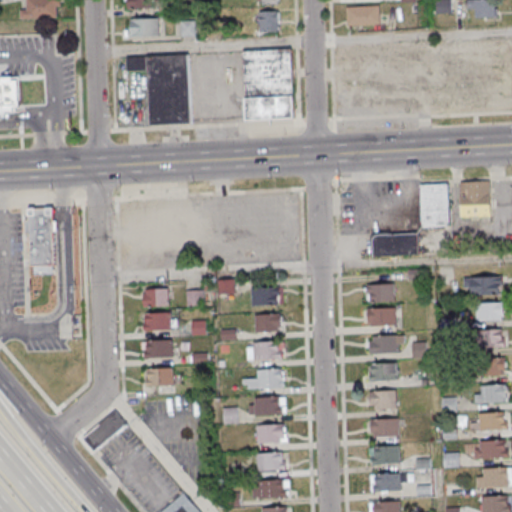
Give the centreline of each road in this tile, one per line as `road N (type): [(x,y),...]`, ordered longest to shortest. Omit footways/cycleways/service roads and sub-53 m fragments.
road 1 (residential): [(327,511),(311,0)]
road 2 (residential): [(48,437),(94,399),(101,382),(92,0)]
road 3 (secondary): [(315,155),(0,171)]
road 4 (secondary): [(511,145),(315,155)]
road 5 (secondary): [(111,511),(0,383)]
road 6 (motorway): [(83,511),(0,412)]
